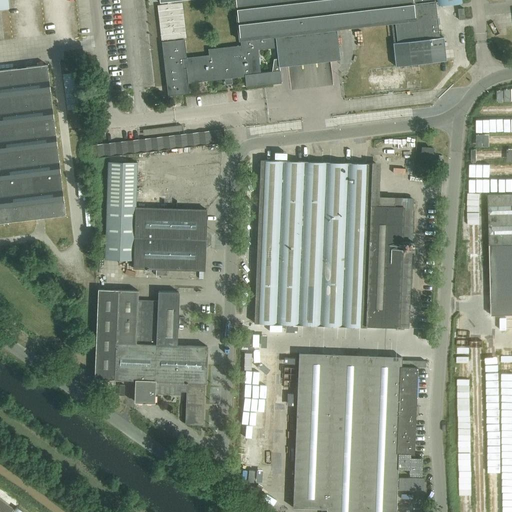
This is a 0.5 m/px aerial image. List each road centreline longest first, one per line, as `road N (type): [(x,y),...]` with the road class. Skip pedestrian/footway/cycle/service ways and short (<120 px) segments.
road 1 (unclassified): [(215,494),(235,153),(250,144),(422,123),(459,107)]
road 2 (unclassified): [(442,511),(436,405),(459,107)]
road 3 (unknown): [(440,344),(337,342),(306,352),(296,370),(286,467),(292,487),(321,511)]
road 4 (unclassified): [(215,494),(0,337)]
road 5 (unknown): [(129,0),(145,121)]
